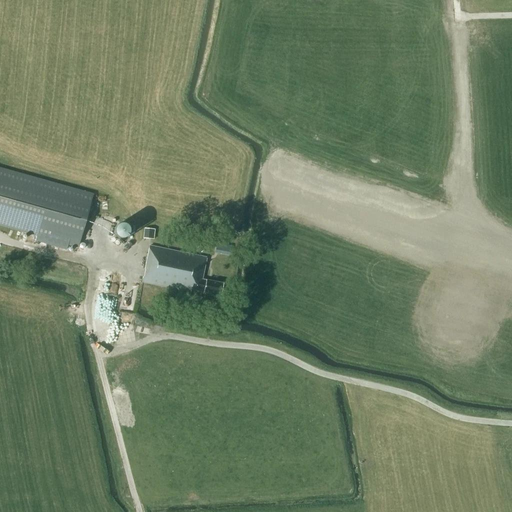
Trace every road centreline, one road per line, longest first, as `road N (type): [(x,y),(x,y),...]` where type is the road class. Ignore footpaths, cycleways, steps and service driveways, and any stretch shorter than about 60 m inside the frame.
road 1 (track): [(97,355),(161,334),(254,347),(464,419),(511,423)]
road 2 (track): [(98,264),(90,321),(139,511)]
road 3 (track): [(468,231),(457,17)]
